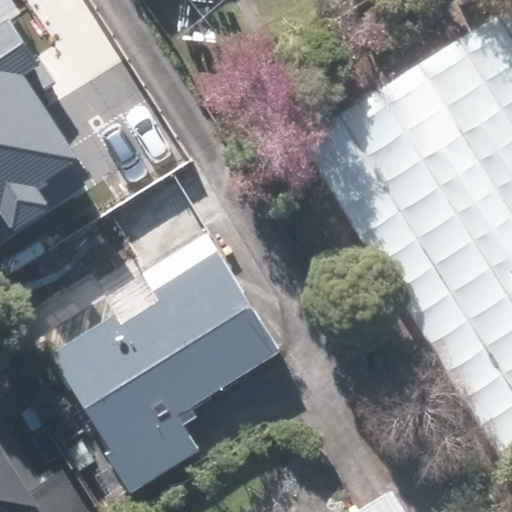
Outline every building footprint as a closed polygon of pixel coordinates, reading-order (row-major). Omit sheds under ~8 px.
[(511,5),(299,133),(511,488),(511,5)] [(0,216),(81,168),(0,34),(0,216)] [(154,300),(115,322),(100,297),(34,336),(129,498),(196,459),(171,416),(272,356),(202,237),(139,274),(154,300)] [(0,431),(0,511),(85,511),(53,455),(23,472),(0,431)] [(405,511),(391,488),(351,511),(405,511)]
